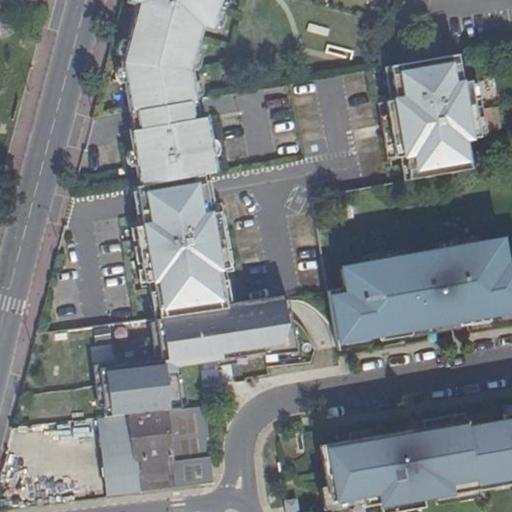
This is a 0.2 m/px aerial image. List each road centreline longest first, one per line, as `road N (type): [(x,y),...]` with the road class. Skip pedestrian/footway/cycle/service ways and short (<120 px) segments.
road 1 (residential): [(511,363),(259,411),(241,440),(233,511)]
road 2 (secondary): [(0,332),(86,0)]
road 3 (unknown): [(0,400),(174,332),(201,344),(214,382)]
